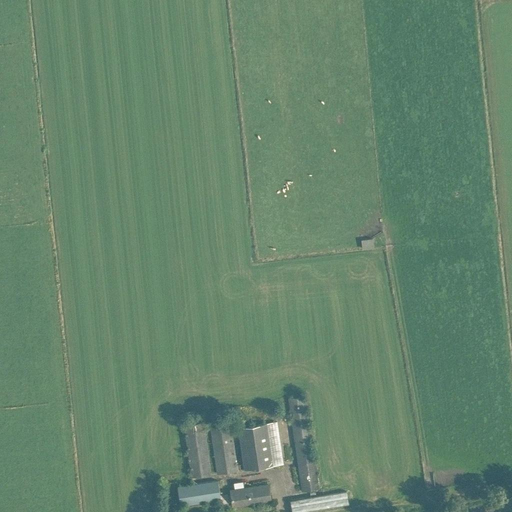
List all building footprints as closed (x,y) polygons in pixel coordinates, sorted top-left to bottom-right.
[(369,229),(369,237),(380,236),(379,228),(369,229)] [(289,398),(302,490),(319,488),(306,396),(289,398)] [(218,472),(236,470),(229,420),(211,422),(218,472)] [(245,469),(284,463),(277,421),(238,427),(245,469)] [(192,476),(210,474),(203,422),(185,424),(192,476)] [(235,487),(220,489),(218,479),(178,485),(180,505),(220,499),(221,507),(233,506),(233,505),(271,499),(268,482),(244,485),(243,479),(234,480),(235,487)] [(290,500),(292,511),(294,511),(349,503),(346,490),(290,500)]
